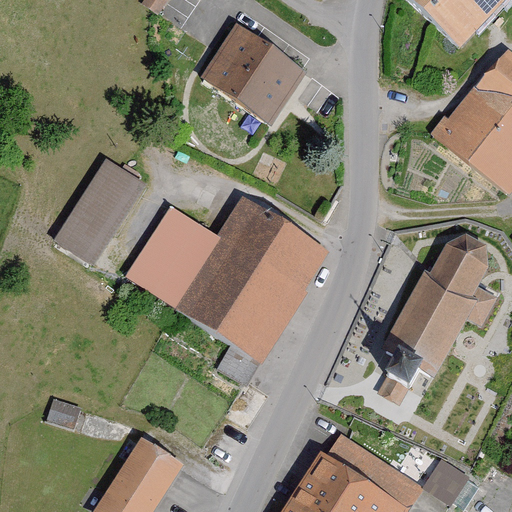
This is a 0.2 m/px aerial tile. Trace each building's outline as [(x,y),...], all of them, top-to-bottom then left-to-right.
[(151,0),(145,9),(159,18),(171,0),(151,0)] [(417,0),(461,41),(499,0),(417,0)] [(235,40),(207,83),(270,125),(298,81),(235,40)] [(511,66),(441,145),(501,198),(511,186),(511,66)] [(139,185),(110,167),(64,242),(93,260),(139,185)] [(185,213),(141,280),(261,359),(325,262),(243,208),(223,238),(185,213)] [(420,370),(433,377),(466,317),(481,325),(495,299),(475,288),(487,267),(486,246),(466,235),(447,245),(431,274),(425,271),(382,349),(395,356),(386,373),(389,374),(399,379),(409,385),(411,386),(420,370)] [(246,385),(257,365),(227,348),(216,368),(246,385)] [(399,379),(389,374),(379,392),(399,403),(409,385),(399,379)] [(74,428),(82,407),(55,397),(47,418),(74,428)] [(141,437),(93,511),(153,511),(184,465),(141,437)] [(346,442),(295,511),(399,511),(414,491),(346,442)] [(445,467),(433,490),(456,502),(468,478),(445,467)]
